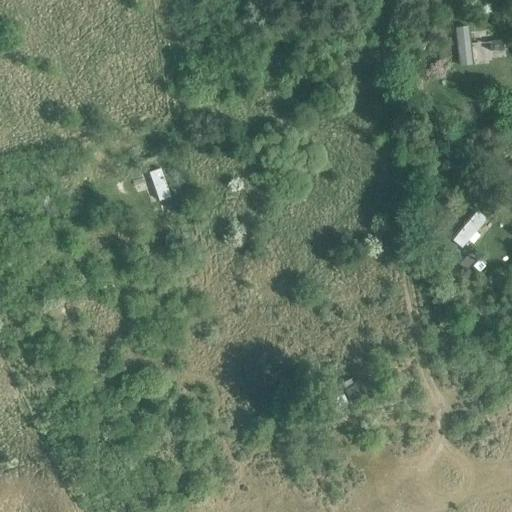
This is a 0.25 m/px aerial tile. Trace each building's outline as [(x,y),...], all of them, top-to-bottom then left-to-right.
[(474,65),(470,27),(456,28),(460,67),(474,65)] [(287,45),(258,54),(262,65),(272,62),(273,64),(260,68),(264,82),(278,78),(276,71),(288,67),(285,58),(291,56),(287,45)] [(171,197),(161,169),(150,173),(160,202),(171,197)] [(477,212),(453,241),(462,249),(469,241),(473,244),(480,236),(476,233),(487,220),(477,212)] [(288,279),(288,278),(258,282),(260,292),(266,291),(268,304),(289,302),(288,288),(294,288),(293,278),(288,279)] [(360,397),(351,380),(342,384),(352,402),(360,397)] [(349,405),(343,394),(305,414),(311,425),(349,405)]
